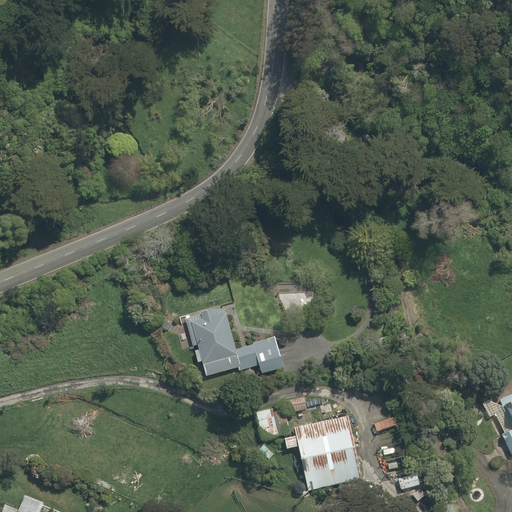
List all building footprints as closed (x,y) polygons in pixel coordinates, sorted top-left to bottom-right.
[(254,345),(237,350),(227,314),(225,314),(224,309),(214,312),(214,311),(202,314),(202,315),(186,319),(193,347),(198,345),(199,351),(195,352),(198,363),(203,362),(207,377),(239,368),(240,372),(260,366),(263,374),(284,368),(275,337),(254,344),(254,345)] [(496,415),(505,434),(502,435),(511,455),(511,394),(500,401),(503,406),(502,407),(493,403),(491,400),(482,404),(489,418),(496,415)] [(306,410),(305,398),(286,401),(289,413),(306,410)] [(262,441),(291,434),(284,407),(256,413),(262,441)] [(362,480),(349,417),(295,428),(297,437),(299,447),(309,491),(362,480)] [(287,450),(299,447),(297,437),(285,439),(287,450)] [(274,455),(264,446),(260,450),(269,460),(274,455)] [(402,490),(420,486),(417,475),(398,480),(402,490)] [(366,495),(368,507),(389,503),(386,491),(366,495)] [(20,511),(6,505),(2,511),(40,511),(44,503),(25,496),(20,511)]
